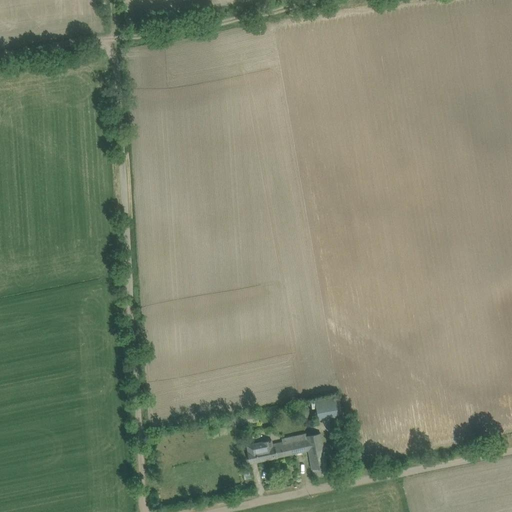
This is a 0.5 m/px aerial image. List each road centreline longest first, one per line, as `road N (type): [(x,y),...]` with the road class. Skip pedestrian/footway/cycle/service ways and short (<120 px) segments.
road 1 (track): [(111,38),(146,511)]
road 2 (track): [(182,511),(511,443)]
road 3 (track): [(332,0),(111,38)]
